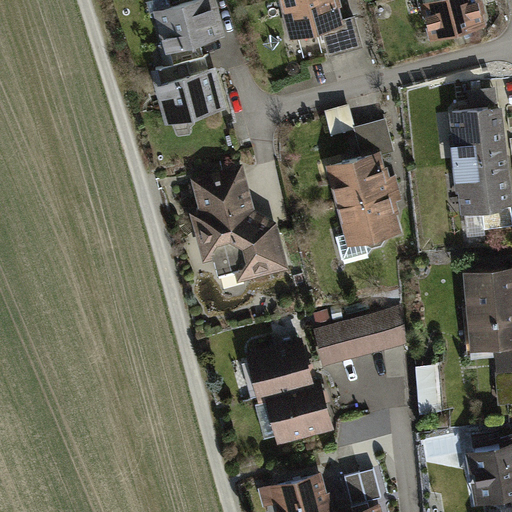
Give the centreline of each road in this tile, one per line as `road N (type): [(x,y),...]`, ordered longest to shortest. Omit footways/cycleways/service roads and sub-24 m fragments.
road 1 (track): [(233,511),(86,0)]
road 2 (residential): [(397,358),(414,511)]
